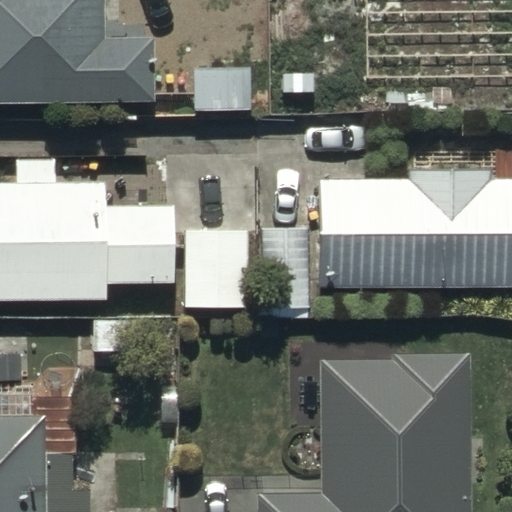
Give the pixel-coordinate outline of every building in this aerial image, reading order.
[(0,0),(0,100),(154,102),(155,34),(101,34),(101,0),(0,0)] [(401,178),(316,177),(315,285),(511,287),(511,147),(482,147),(482,163),(401,162),(401,178)] [(12,181),(0,181),(0,295),(100,296),(100,279),(166,279),(166,204),(97,204),(97,182),(49,182),(49,159),(12,159),(12,181)] [(307,226),(260,224),(258,306),(304,307),(307,226)] [(182,229),(179,302),(244,305),(247,232),(182,229)] [(255,491),(254,511),(466,511),(466,353),(313,353),(315,491),(255,491)] [(0,511),(87,511),(87,491),(65,491),(66,396),(28,396),(28,416),(0,415),(0,511)]
